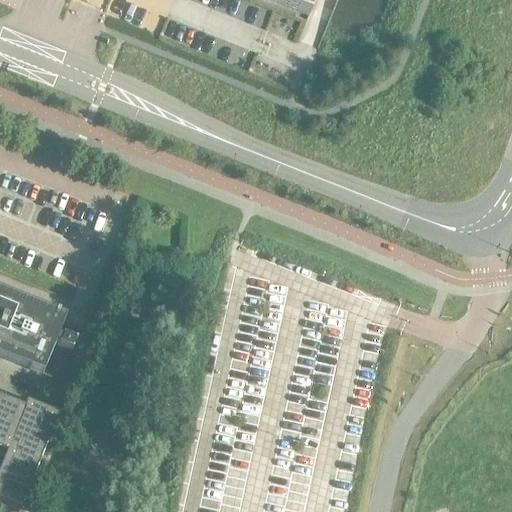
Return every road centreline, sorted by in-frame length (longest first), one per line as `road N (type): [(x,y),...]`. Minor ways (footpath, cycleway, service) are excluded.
road 1 (tertiary): [(394,213),(0,46)]
road 2 (tertiary): [(511,162),(494,202),(478,214),(394,213)]
road 3 (tertiary): [(394,213),(458,243),(490,245),(511,225)]
